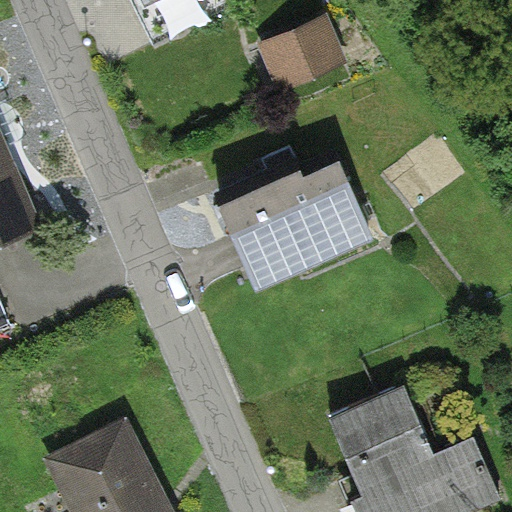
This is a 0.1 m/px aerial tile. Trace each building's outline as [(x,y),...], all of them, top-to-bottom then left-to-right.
[(146,0),(153,14),(185,0),(146,0)] [(339,60),(322,21),(272,42),(289,81),(339,60)] [(0,246),(40,231),(0,127),(0,246)] [(340,153),(222,202),(259,291),(377,242),(340,153)] [(409,392),(337,421),(374,511),(469,511),(501,499),(478,441),(435,458),(409,392)] [(170,511),(125,422),(52,458),(78,511),(170,511)]
